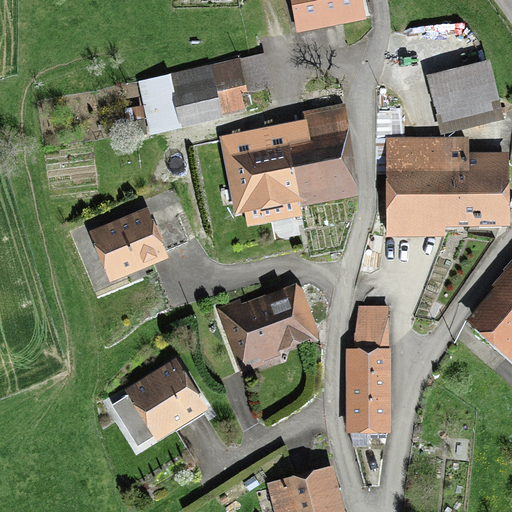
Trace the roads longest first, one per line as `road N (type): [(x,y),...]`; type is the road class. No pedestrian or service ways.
road 1 (residential): [(376,0),(379,25),(361,102),(362,211),(332,376),(343,471),(366,511)]
road 2 (residential): [(511,237),(424,360),(401,413),(389,511)]
